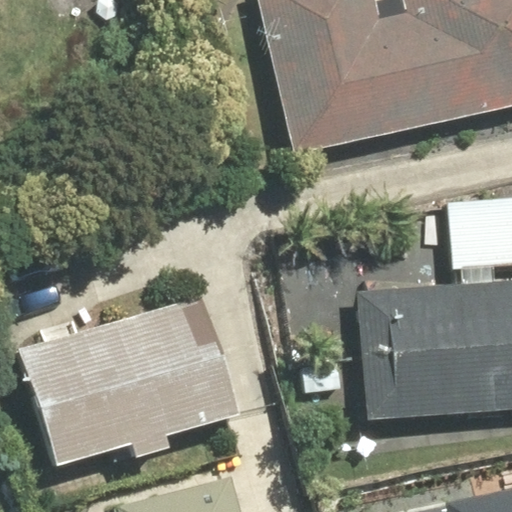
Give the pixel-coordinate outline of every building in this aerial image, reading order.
[(244,0),(279,162),(511,112),(511,0),(390,0),(395,18),(368,24),(363,0),(244,0)] [(511,203),(439,205),(441,272),(511,270),(511,203)] [(511,285),(346,297),(355,425),(511,414),(511,285)] [(189,302),(0,356),(0,371),(31,478),(110,455),(114,468),(150,458),(146,444),(225,422),(189,302)] [(511,511),(511,483),(376,511),(511,511)] [(211,511),(206,488),(110,511),(211,511)]
